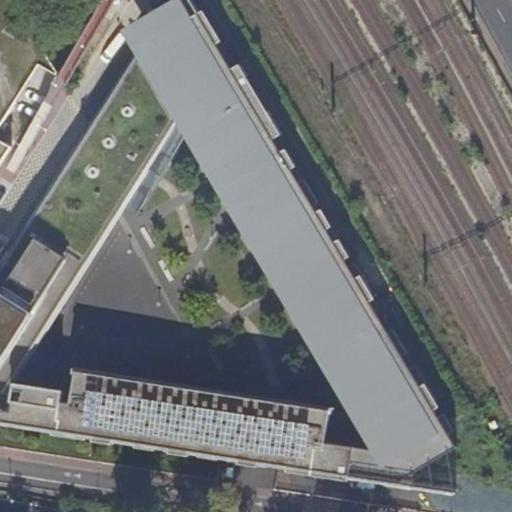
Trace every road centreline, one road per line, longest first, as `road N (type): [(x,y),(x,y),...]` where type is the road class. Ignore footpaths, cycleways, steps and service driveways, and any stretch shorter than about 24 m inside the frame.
road 1 (track): [(458,361),(246,0)]
road 2 (residential): [(302,511),(0,468)]
road 3 (residential): [(82,110),(0,232)]
